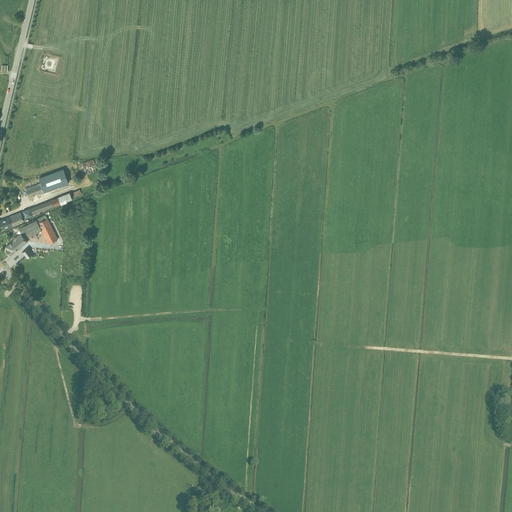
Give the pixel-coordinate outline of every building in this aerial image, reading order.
[(82,163),(84,168),(86,175),(87,177),(89,182),(101,177),(101,175),(100,175),(99,172),(98,170),(99,170),(95,158),(93,159),(82,163)] [(39,178),(44,192),(68,183),(63,169),(39,178)] [(25,189),(28,197),(43,191),(40,183),(25,189)] [(49,201),(31,208),(33,214),(54,206),(54,207),(72,200),(72,199),(79,196),(79,195),(81,194),(80,190),(77,191),(70,194),(69,193),(58,197),(49,201)] [(23,211),(26,218),(33,215),(30,209),(23,211)] [(21,212),(12,215),(9,217),(0,220),(0,226),(1,229),(24,221),(21,212)] [(24,227),(29,236),(42,230),(49,244),(58,239),(45,215),(36,219),(37,220),(24,227)] [(13,240),(12,241),(5,247),(7,249),(6,251),(9,255),(18,248),(19,249),(21,248),(20,247),(27,242),(21,234),(13,240)] [(22,252),(27,258),(32,253),(28,248),(22,252)]
